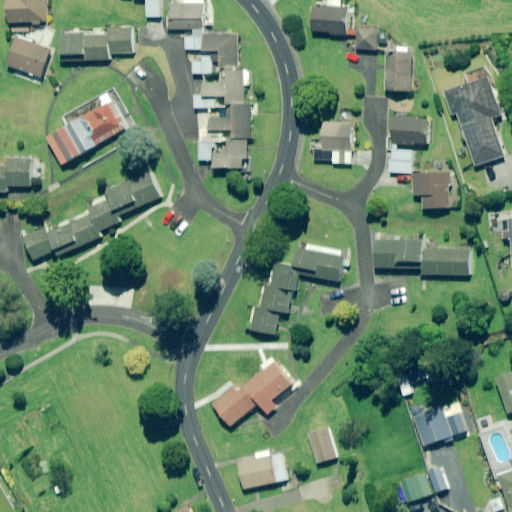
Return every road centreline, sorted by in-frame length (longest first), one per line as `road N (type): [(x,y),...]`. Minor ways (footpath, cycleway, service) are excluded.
road 1 (residential): [(277,421),(362,322),(363,235),(350,207)]
road 2 (residential): [(147,78),(200,197),(253,230)]
road 3 (residential): [(280,177),(292,119),(288,78),(276,37),(249,0)]
road 4 (residential): [(226,511),(187,404),(194,347)]
road 5 (residential): [(194,347),(130,318),(90,315),(49,326)]
road 6 (residential): [(194,347),(253,230)]
